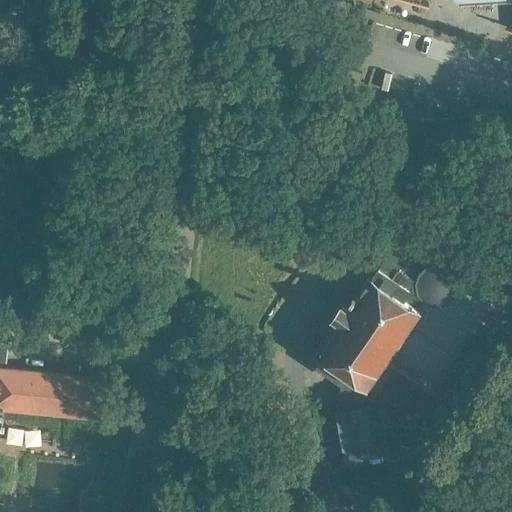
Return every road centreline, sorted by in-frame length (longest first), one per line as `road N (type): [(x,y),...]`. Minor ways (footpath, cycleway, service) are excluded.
road 1 (residential): [(162,511),(207,0)]
road 2 (residential): [(338,511),(298,416),(290,370),(300,325),(432,148),(465,132),(511,138)]
road 3 (residential): [(0,76),(53,77),(80,60),(89,0)]
